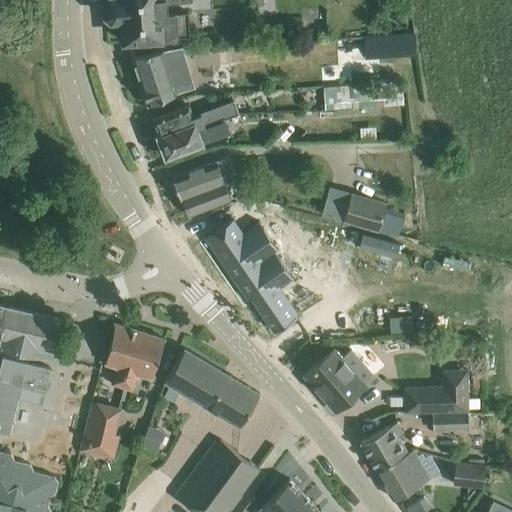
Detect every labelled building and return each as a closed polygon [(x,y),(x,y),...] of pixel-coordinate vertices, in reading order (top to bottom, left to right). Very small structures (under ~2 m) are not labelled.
[(104,0),(104,1),(105,13),(110,18),(122,17),(123,41),(128,41),(132,55),(157,50),(150,38),(155,37),(156,40),(167,39),(167,37),(190,35),(189,11),(167,13),(167,2),(189,1),(189,0),(104,0)] [(416,53),(415,33),(364,36),(365,56),(416,53)] [(230,46),(208,47),(209,63),(231,61),(230,46)] [(157,50),(132,55),(140,80),(142,86),(140,90),(143,97),(146,99),(148,103),(175,92),(195,86),(188,64),(183,47),(181,47),(162,49),(157,50)] [(326,107),(355,105),(403,100),(402,82),(353,86),(324,89),(326,107)] [(188,104),(152,117),(158,132),(193,119),(195,126),(223,115),(223,117),(236,112),(232,99),(192,114),(188,104)] [(228,131),(223,117),(223,115),(195,126),(193,119),(158,132),(156,133),(165,155),(201,142),(201,141),(228,131)] [(231,183),(221,157),(172,176),(173,178),(171,182),(173,189),(177,190),(180,197),(181,197),(187,213),(206,206),(229,197),(225,185),(231,183)] [(343,219),(378,229),(387,200),(351,190),(343,219)] [(233,219),(206,237),(233,277),(274,249),(275,250),(278,248),(274,242),(259,220),(243,231),(233,217),(233,219)] [(274,249),(233,277),(247,298),(251,295),(273,328),(273,329),(273,330),(295,315),(295,314),(298,312),(280,285),(293,277),(275,250),(274,249)] [(0,340),(8,304),(0,302),(0,340)] [(55,346),(62,317),(8,304),(0,340),(0,346),(10,349),(51,358),(55,346)] [(430,315),(390,317),(391,331),(431,329),(430,315)] [(164,337),(114,321),(114,323),(105,362),(117,365),(111,382),(133,389),(138,372),(151,376),(164,337)] [(259,391),(185,347),(165,379),(239,424),(259,392),(259,391)] [(318,360),(303,373),(335,409),(350,396),(374,375),(373,375),(359,358),(351,349),(342,356),(334,347),(318,360)] [(2,355),(0,365),(0,430),(9,433),(18,397),(42,402),(50,366),(2,355)] [(404,384),(404,410),(469,409),(468,367),(441,368),(442,384),(404,384)] [(115,432),(121,408),(92,401),(90,405),(87,416),(88,417),(85,426),(82,437),(82,438),(80,448),(114,457),(120,433),(115,432)] [(468,428),(468,414),(468,412),(432,413),(433,429),(468,428)] [(408,451),(399,436),(405,433),(396,419),(360,441),(377,469),(408,451)] [(258,467),(256,465),(222,440),(180,497),(200,511),(224,511),(246,483),(258,467)] [(0,511),(51,511),(52,511),(47,504),(49,495),(55,491),(58,479),(55,474),(34,469),(30,462),(14,458),(10,452),(0,449),(0,511)] [(412,449),(408,451),(377,469),(392,497),(410,487),(428,476),(412,449)] [(485,463),(455,460),(453,482),(483,485),(485,463)] [(254,511),(286,511),(305,494),(289,477),(254,511)] [(317,511),(320,509),(319,509),(305,494),(286,511),(317,511)]
